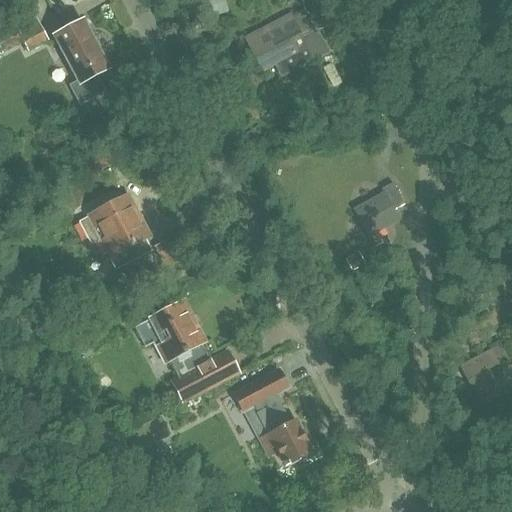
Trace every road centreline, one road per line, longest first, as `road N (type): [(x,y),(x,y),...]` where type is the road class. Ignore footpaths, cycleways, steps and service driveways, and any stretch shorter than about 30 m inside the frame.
road 1 (tertiary): [(399,508),(131,0)]
road 2 (residential): [(399,508),(427,437),(431,62)]
road 3 (residential): [(431,62),(486,158),(511,182)]
